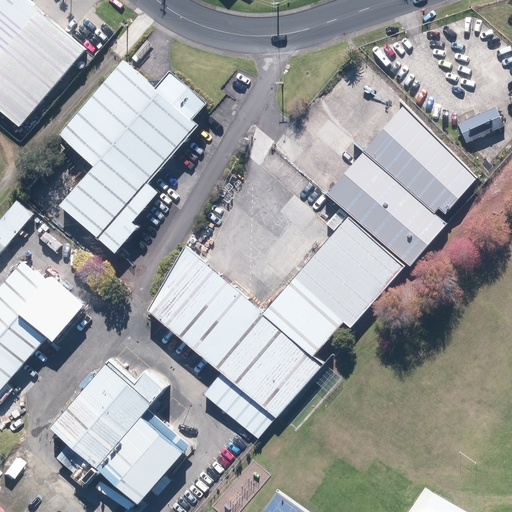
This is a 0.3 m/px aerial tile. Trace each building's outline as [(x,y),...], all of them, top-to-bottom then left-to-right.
[(0,0),(0,110),(20,128),(86,50),(27,0),(0,0)] [(70,203),(124,250),(146,224),(140,220),(166,190),(154,179),(204,122),(199,117),(213,101),(178,71),(163,88),(129,59),(65,132),(103,165),(70,203)] [(356,73),(335,99),(347,109),(369,83),(356,73)] [(446,206),(452,211),(487,171),(411,105),(372,149),(442,211),(446,206)] [(497,110),(459,126),(466,143),(504,127),(497,110)] [(27,184),(32,188),(73,142),(68,138),(27,184)] [(334,191),(415,265),(452,223),(371,150),(334,191)] [(0,256),(37,214),(21,199),(0,223),(0,256)] [(210,392),(261,437),(280,414),(282,416),(329,361),(321,354),(351,319),(359,325),(412,263),(354,213),(269,312),(192,246),(157,306),(230,369),(210,392)] [(46,232),(40,240),(56,252),(62,245),(46,232)] [(0,392),(73,306),(23,261),(0,287),(0,392)] [(70,444),(59,457),(89,484),(101,470),(140,505),(190,447),(149,412),(167,391),(148,375),(137,387),(111,363),(53,430),(70,444)]
